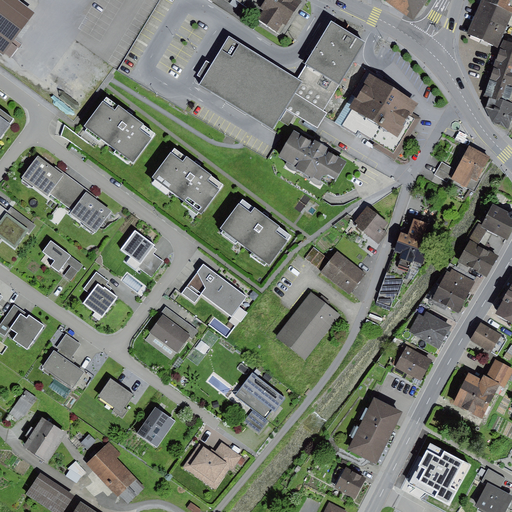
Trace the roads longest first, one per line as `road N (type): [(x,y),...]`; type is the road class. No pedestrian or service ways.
road 1 (track): [(410,176),(343,356),(217,511)]
road 2 (residential): [(114,351),(193,245),(30,128)]
road 3 (secondary): [(511,251),(444,365),(372,511)]
road 4 (residential): [(0,271),(114,351)]
road 5 (residential): [(114,351),(224,426)]
